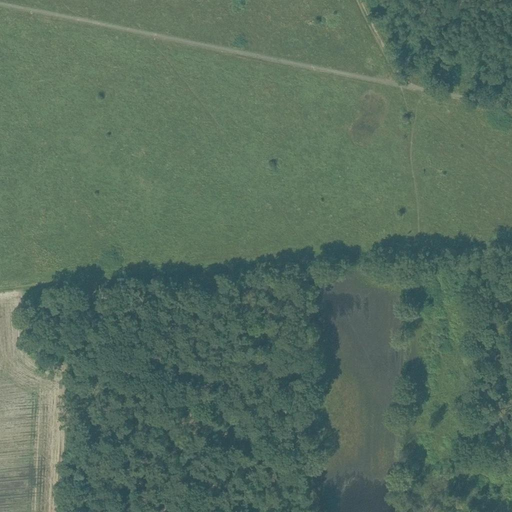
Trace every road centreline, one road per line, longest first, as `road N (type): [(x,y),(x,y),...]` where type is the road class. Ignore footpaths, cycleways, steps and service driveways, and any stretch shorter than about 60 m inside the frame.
road 1 (track): [(0,284),(414,246)]
road 2 (track): [(399,84),(511,185)]
